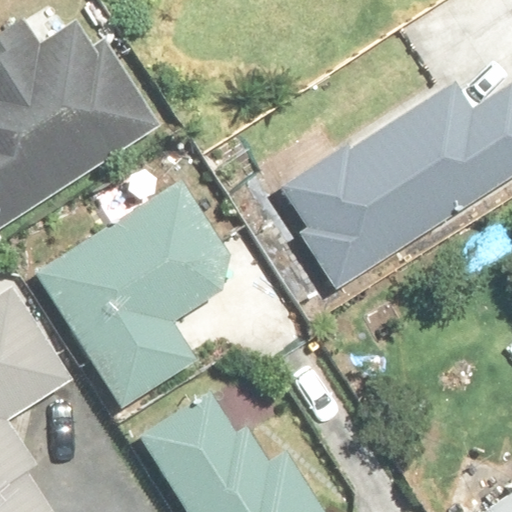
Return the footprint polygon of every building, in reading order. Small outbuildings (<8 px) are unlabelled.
[(0,212),(143,124),(101,56),(88,63),(72,37),(36,59),(19,33),(0,44),(0,212)] [(298,233),(333,288),(511,174),(511,81),(467,110),(449,83),(282,188),(307,227),(298,233)] [(173,181),(29,273),(115,410),(195,360),(172,323),(237,282),(173,181)] [(12,287),(0,294),(0,511),(47,511),(19,466),(26,462),(3,426),(72,383),(12,287)] [(206,395),(135,441),(180,511),(320,511),(278,448),(263,458),(241,424),(229,432),(206,395)] [(511,511),(511,493),(481,511),(511,511)]
